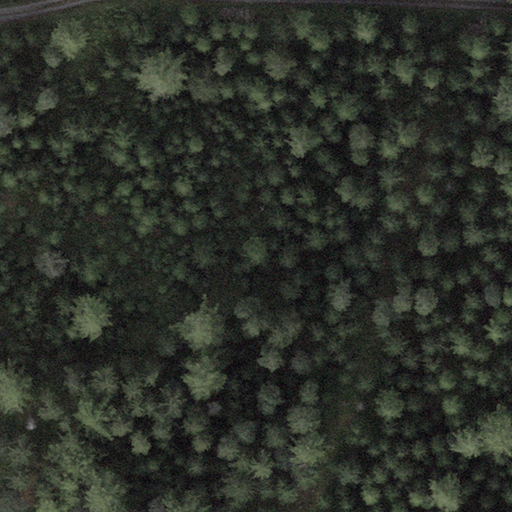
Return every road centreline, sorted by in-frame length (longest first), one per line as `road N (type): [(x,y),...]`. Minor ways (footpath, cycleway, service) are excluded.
road 1 (track): [(511,11),(183,0)]
road 2 (track): [(175,0),(0,18)]
